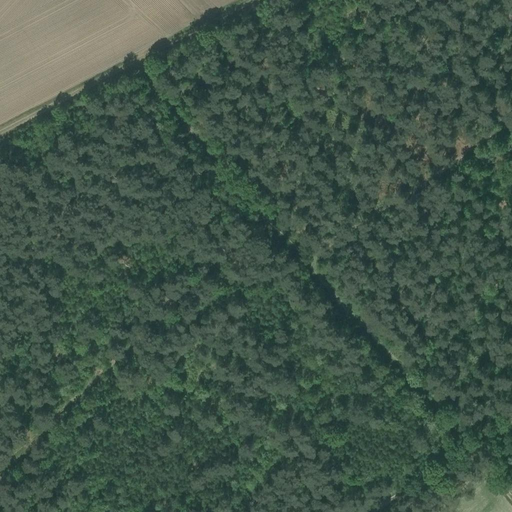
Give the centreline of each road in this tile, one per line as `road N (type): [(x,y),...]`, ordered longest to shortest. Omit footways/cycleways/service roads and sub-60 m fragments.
road 1 (track): [(511,125),(464,150),(307,267),(260,218),(0,472)]
road 2 (track): [(0,133),(253,0)]
road 3 (track): [(307,267),(473,452)]
road 4 (track): [(473,452),(369,511)]
